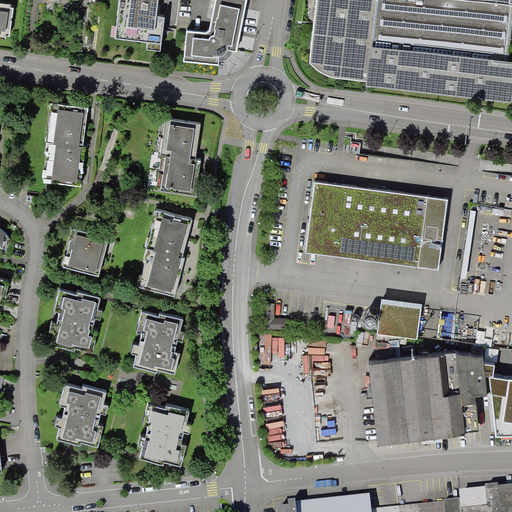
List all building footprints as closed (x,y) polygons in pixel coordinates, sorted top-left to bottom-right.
[(156,14),(157,0),(119,0),(115,37),(147,41),(147,49),(160,50),(163,16),(156,14)] [(224,59),(228,57),(231,54),(232,49),(236,50),(245,0),(214,0),(209,28),(208,30),(206,31),(186,29),(183,59),(218,62),(219,59),(224,59)] [(511,0),(315,0),(308,62),(312,65),(316,69),(321,73),(328,76),(335,77),(511,97),(511,0)] [(0,3),(0,32),(9,34),(14,6),(0,3)] [(51,141),(46,179),(80,183),(85,145),(82,145),(87,106),(54,101),(48,140),(51,141)] [(161,153),(165,153),(161,189),(195,194),(200,158),(196,157),(201,122),(166,117),(161,153)] [(448,200),(315,181),(305,250),(438,269),(448,200)] [(141,286),(174,294),(184,256),(182,255),(191,218),(159,209),(149,248),(151,248),(141,286)] [(66,266),(98,274),(108,236),(76,227),(66,266)] [(0,243),(9,237),(6,232),(0,228),(0,243)] [(0,302),(1,302),(4,301),(9,281),(8,279),(0,276),(0,302)] [(96,338),(90,337),(101,296),(77,290),(77,293),(60,288),(57,300),(62,302),(52,343),(75,349),(76,346),(92,350),(96,338)] [(376,333),(416,338),(420,306),(380,301),(376,333)] [(177,360),(172,359),(182,318),(159,312),(158,315),(142,310),(138,323),(144,324),(133,365),(157,371),(157,368),(174,372),(177,360)] [(413,346),(402,348),(403,356),(415,355),(413,346)] [(457,355),(369,365),(377,446),(465,436),(461,407),(475,405),(475,397),(487,396),(485,376),(483,359),(457,355)] [(511,379),(485,376),(487,396),(491,395),(494,436),(511,435),(511,379)] [(101,433),(96,432),(106,391),(83,385),(82,388),(65,384),(62,396),(68,397),(57,438),(80,444),(81,441),(98,446),(101,433)] [(184,453),(178,451),(189,410),(166,404),(165,407),(148,403),(145,415),(151,416),(140,457),(163,463),(164,460),(181,465),(184,453)] [(511,511),(511,488),(455,493),(456,502),(456,511),(511,511)] [(372,511),(373,510),(371,498),(284,506),(284,511),(372,511)] [(456,511),(456,502),(373,510),(372,511),(456,511)]
